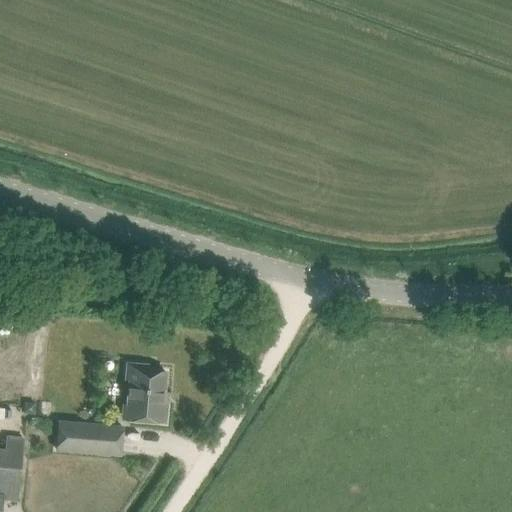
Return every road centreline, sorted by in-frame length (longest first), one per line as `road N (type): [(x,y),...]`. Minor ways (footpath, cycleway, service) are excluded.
road 1 (unclassified): [(511,296),(436,299),(311,281),(0,188)]
road 2 (track): [(311,281),(166,511)]
